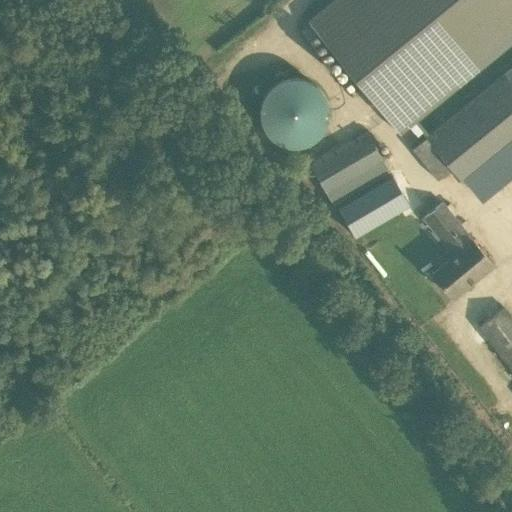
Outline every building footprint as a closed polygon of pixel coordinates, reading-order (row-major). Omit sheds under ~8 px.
[(511,0),(334,0),(308,21),(399,133),(511,41),(511,0)] [(511,67),(427,137),(452,170),(460,180),(511,137),(511,67)] [(293,77),(290,77),(287,78),(284,79),(280,80),(277,81),(275,83),(272,85),(270,87),(267,90),(265,92),(264,95),(262,98),(261,101),(260,104),(260,107),(259,111),(259,114),(260,117),(260,120),(261,123),(262,126),(264,129),(266,132),(268,135),(270,137),(272,139),(275,141),(278,143),(281,144),(284,145),(287,146),(290,147),(294,147),(297,147),(300,146),(303,146),(306,145),(309,143),(312,142),(315,140),(317,138),(320,136),(322,133),(324,130),(325,128),(327,125),(328,121),(328,118),(329,115),(329,112),(329,109),(328,105),(328,102),(326,99),(325,96),(323,93),(322,91),(319,88),(317,86),(315,84),(312,82),(309,80),(306,79),(303,78),(300,78),(296,77),(293,77)] [(366,131),(309,164),(332,204),(389,171),(366,131)] [(357,195),(369,218),(412,196),(399,173),(357,195)] [(453,298),(493,265),(442,201),(423,217),(454,255),(432,273),(453,298)] [(511,317),(504,307),(479,327),(511,368),(511,317)]
